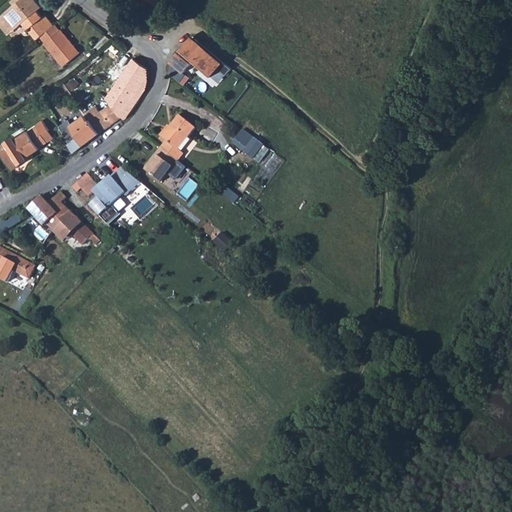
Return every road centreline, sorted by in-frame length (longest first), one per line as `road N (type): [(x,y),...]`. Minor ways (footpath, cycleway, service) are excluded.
road 1 (residential): [(0,209),(110,145),(154,89),(153,56),(81,0)]
road 2 (track): [(153,56),(197,28),(368,172)]
road 3 (track): [(368,172),(452,162),(511,37)]
road 4 (track): [(349,159),(378,134),(438,0)]
